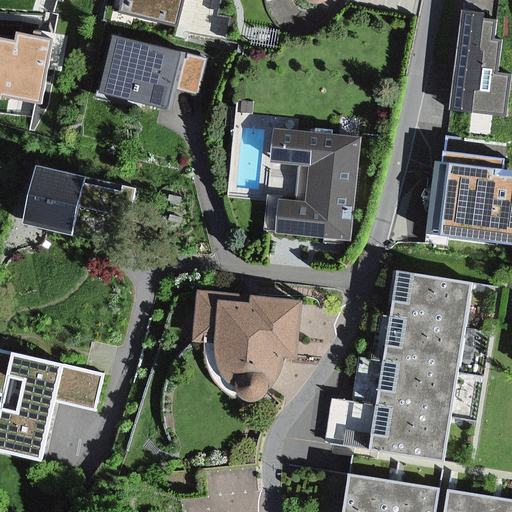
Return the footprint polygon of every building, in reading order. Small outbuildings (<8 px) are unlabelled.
[(193,0),(126,0),(186,21),(193,0)] [(499,9),(476,7),(463,109),(511,114),(511,71),(508,71),(511,38),(503,37),(506,17),(498,16),(499,9)] [(202,45),(125,27),(109,95),(185,113),(192,86),(200,52),(202,45)] [(192,86),(208,90),(217,56),(200,52),(192,86)] [(325,167),(322,200),(291,197),(288,231),(363,239),(366,206),(370,171),(374,136),(290,127),(286,163),(325,167)] [(504,161),(442,153),(441,162),(435,162),(425,234),(511,245),(511,170),(503,170),(504,161)] [(50,164),(36,222),(83,233),(97,175),(50,164)] [(408,266),(401,311),(473,322),(480,277),(408,266)] [(280,393),(281,387),(281,382),(287,377),(294,366),(295,355),(308,357),(314,300),(209,288),(202,345),(228,348),(227,357),(230,370),(238,380),(249,386),(250,392),(253,397),(259,401),(265,402),(271,401),(276,398),(280,393)] [(401,311),(395,357),(467,367),(473,322),(401,311)] [(111,374),(10,348),(0,387),(0,421),(8,424),(2,450),(51,463),(67,400),(102,409),(111,374)] [(395,357),(389,401),(461,411),(467,367),(395,357)] [(389,401),(381,447),(455,458),(461,411),(389,401)] [(401,511),(407,480),(360,472),(354,511),(401,511)] [(446,511),(451,487),(407,480),(401,511),(446,511)] [(503,511),(506,496),(459,488),(455,511),(503,511)] [(511,511),(511,497),(506,496),(503,511),(511,511)]
